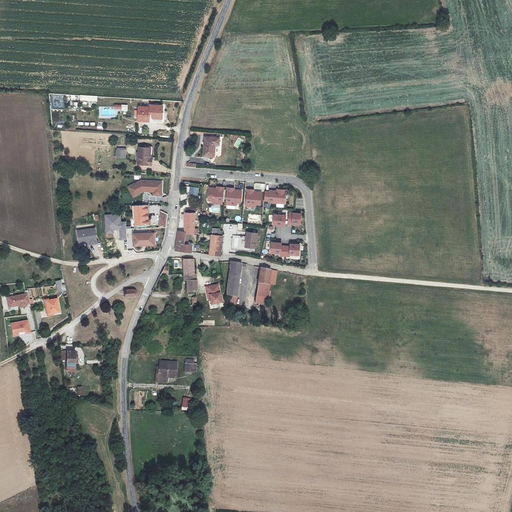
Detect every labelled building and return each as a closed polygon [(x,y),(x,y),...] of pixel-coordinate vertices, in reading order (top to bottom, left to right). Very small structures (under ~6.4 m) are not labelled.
[(151,107),(138,106),(137,120),(150,121),(151,107)] [(219,137),(205,136),(203,156),(213,157),(215,145),(218,145),(219,137)] [(116,157),(126,158),(126,148),(116,147),(116,157)] [(149,149),(137,149),(136,166),(148,166),(149,149)] [(147,193),(147,186),(162,186),(162,183),(141,183),(134,186),(138,195),(143,193),(144,193),(144,191),(147,191),(147,193)] [(138,195),(134,186),(129,188),(133,197),(138,195)] [(162,196),(162,186),(147,186),(147,193),(154,193),(154,196),(162,196)] [(222,203),(224,188),(219,188),(217,188),(209,187),(208,199),(212,200),(212,202),(222,203)] [(241,202),(242,190),(228,189),(226,204),(237,205),(237,202),(241,202)] [(261,204),(262,192),(254,191),(252,191),(252,189),(247,189),(246,205),(256,206),(256,204),(261,204)] [(283,200),(283,196),(286,196),(286,192),(279,191),(277,191),(270,190),(270,191),(265,191),(264,204),(265,204),(270,204),(285,205),(285,201),(283,200)] [(148,205),(135,205),(136,231),(146,231),(149,231),(149,224),(148,205)] [(194,211),(185,211),(184,229),(186,229),(193,231),(194,211)] [(160,212),(159,227),(166,228),(167,212),(160,212)] [(300,224),(301,214),(289,212),(288,224),(292,224),(293,223),(300,224)] [(120,240),(127,240),(126,221),(121,221),(121,213),(104,214),(106,234),(114,233),(114,230),(119,229),(120,240)] [(285,227),(286,215),(274,214),(273,225),(281,225),(281,226),(285,227)] [(97,243),(95,227),(77,230),(79,241),(88,239),(89,242),(89,244),(97,243)] [(184,229),(178,228),(176,248),(192,250),(192,242),(188,241),(185,240),(185,237),(186,229),(184,229)] [(152,242),(151,233),(136,233),(136,245),(142,245),(142,243),(152,242)] [(155,245),(155,233),(151,233),(152,242),(142,243),(142,245),(155,245)] [(226,234),(215,233),(214,252),(223,253),(226,234)] [(259,235),(248,233),(246,247),(257,249),(259,235)] [(285,256),(286,246),(281,246),(281,243),(277,243),(272,242),(271,252),(280,253),(280,256),(285,256)] [(299,255),(300,245),(295,244),(290,244),(290,246),(286,246),(285,256),(289,257),(290,254),(299,255)] [(190,260),(180,259),(181,275),(191,275),(190,260)] [(245,267),(228,265),(226,286),(226,295),(236,296),(237,280),(239,268),(245,270),(245,267)] [(270,271),(259,269),(257,284),(269,286),(270,271)] [(278,272),(270,271),(269,286),(268,293),(270,293),(271,285),(276,287),(278,272)] [(184,294),(196,294),(195,275),(191,275),(181,275),(181,282),(184,282),(184,294)] [(269,286),(257,284),(254,303),(268,305),(270,293),(268,293),(269,286)] [(218,298),(215,287),(203,289),(205,299),(218,298)] [(131,289),(124,290),(125,297),(132,297),(135,294),(134,290),(131,289)] [(28,293),(7,297),(9,307),(19,305),(19,304),(21,304),(21,305),(26,304),(26,302),(29,301),(28,293)] [(57,298),(46,300),(49,314),(59,311),(57,298)] [(31,333),(28,321),(11,325),(13,337),(19,336),(18,333),(25,332),(26,334),(31,333)] [(76,352),(68,351),(66,372),(74,373),(76,352)] [(176,363),(159,361),(158,378),(175,378),(176,363)] [(192,364),(184,363),(183,372),(192,373),(192,364)]
